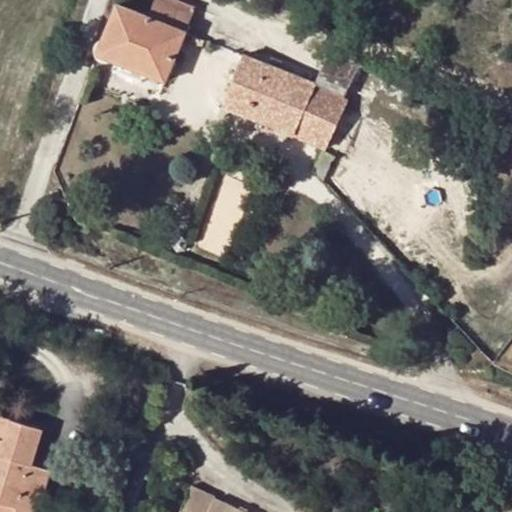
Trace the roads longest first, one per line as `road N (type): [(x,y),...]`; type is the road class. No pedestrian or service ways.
road 1 (secondary): [(511,442),(9,261)]
road 2 (unclassified): [(99,0),(9,261)]
